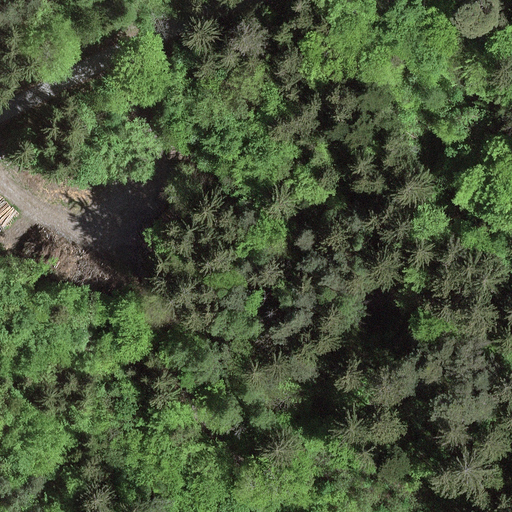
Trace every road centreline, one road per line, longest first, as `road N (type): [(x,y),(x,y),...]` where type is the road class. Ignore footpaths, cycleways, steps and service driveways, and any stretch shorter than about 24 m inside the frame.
road 1 (unclassified): [(255,0),(170,28),(0,113)]
road 2 (track): [(125,221),(154,168),(117,57)]
road 3 (track): [(0,214),(86,229),(125,221)]
